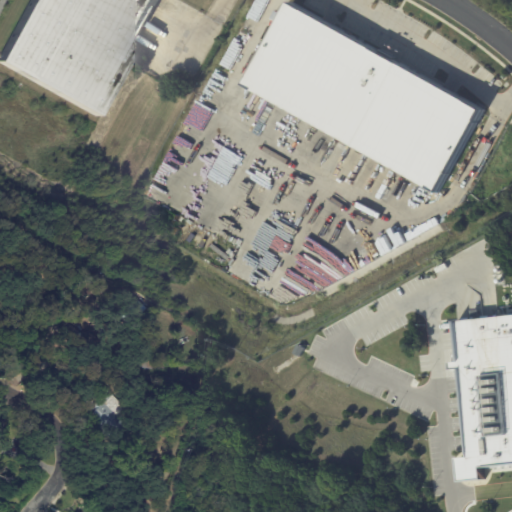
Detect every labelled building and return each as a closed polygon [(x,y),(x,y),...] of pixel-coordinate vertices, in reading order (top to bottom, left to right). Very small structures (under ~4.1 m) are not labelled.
[(0,65),(97,121),(163,0),(35,0),(0,65)] [(248,84),(293,2),(486,110),(440,191),(248,84)] [(511,315),(457,320),(461,362),(452,362),(453,370),(463,370),(471,457),(460,458),(462,481),(484,479),(483,467),(511,465),(511,470),(511,315)] [(59,331),(74,317),(79,323),(74,328),(85,339),(90,335),(102,347),(87,361),(59,331)] [(153,369),(127,367),(128,355),(154,358),(153,369)] [(99,382),(126,408),(119,414),(134,429),(123,440),(117,434),(109,443),(74,409),(99,382)] [(141,503),(139,498),(145,495),(148,500),(141,503)]
